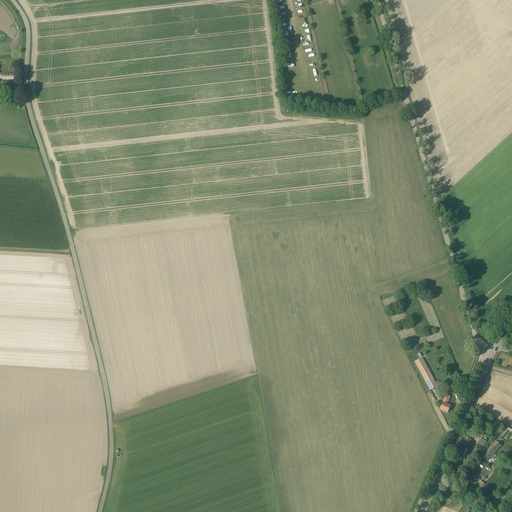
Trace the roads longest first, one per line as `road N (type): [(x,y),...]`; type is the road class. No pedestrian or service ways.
road 1 (unclassified): [(98,511),(109,455),(106,399),(27,111),(27,27),(9,0)]
road 2 (tertiary): [(421,511),(486,365)]
